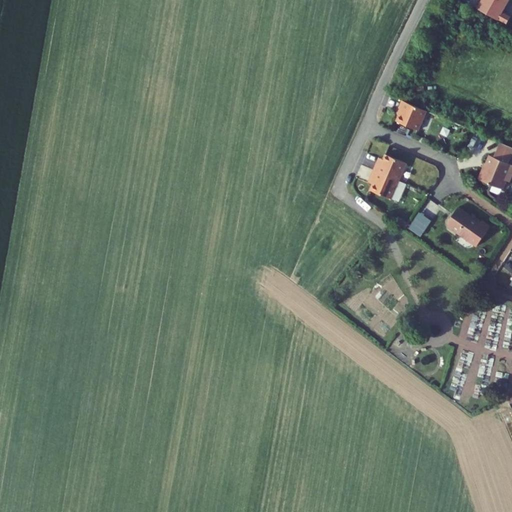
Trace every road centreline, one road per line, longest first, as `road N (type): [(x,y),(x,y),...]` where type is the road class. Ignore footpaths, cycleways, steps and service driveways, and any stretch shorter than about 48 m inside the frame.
road 1 (residential): [(365,123),(444,161),(451,186),(511,225)]
road 2 (residential): [(424,0),(365,123)]
